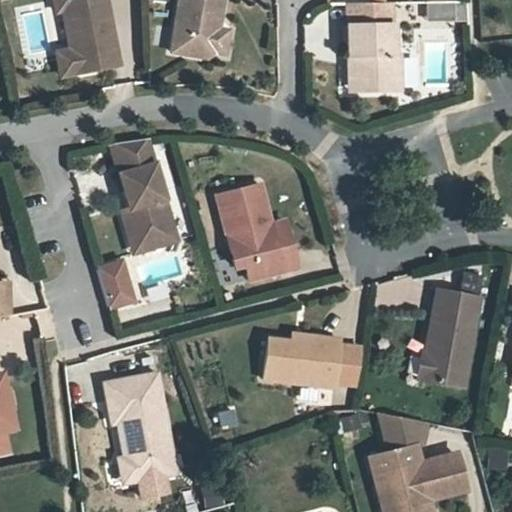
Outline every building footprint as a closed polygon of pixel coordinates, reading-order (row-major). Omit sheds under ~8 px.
[(105,60),(92,0),(57,0),(58,4),(64,2),(72,41),(76,65),(105,60)] [(92,0),(105,60),(121,57),(109,0),(92,0)] [(181,0),(173,48),(212,55),(217,52),(221,28),(226,0),(181,0)] [(348,25),(349,56),(357,56),(357,77),(364,77),(365,91),(401,90),(400,54),(395,54),(394,24),(348,25)] [(221,28),(217,52),(227,53),(231,30),(221,28)] [(76,65),(72,41),(57,44),(62,67),(76,65)] [(350,91),(365,91),(364,77),(357,77),(357,56),(349,56),(350,91)] [(148,138),(122,143),(116,143),(124,170),(122,171),(131,205),(144,248),(179,238),(157,161),(155,162),(148,138)] [(279,252),(272,222),(261,181),(218,192),(236,265),(246,263),(250,278),(298,265),(294,248),(279,252)] [(144,248),(131,205),(123,208),(136,251),(144,248)] [(279,252),(294,248),(286,218),(272,222),(279,252)] [(98,267),(110,309),(136,302),(124,260),(98,267)] [(465,273),(462,292),(477,295),(481,276),(465,273)] [(0,282),(0,315),(13,314),(12,282),(0,282)] [(430,352),(426,377),(461,384),(477,295),(462,292),(435,287),(424,351),(430,352)] [(292,330),(291,338),(301,339),(302,332),(292,330)] [(339,336),(302,332),(301,339),(291,338),(268,335),(263,376),(334,384),(334,379),(338,342),(339,336)] [(361,345),(338,342),(334,379),(357,381),(361,345)] [(430,352),(424,351),(420,350),(415,375),(426,377),(430,352)] [(165,449),(173,448),(157,373),(105,384),(112,418),(119,423),(126,455),(130,474),(137,478),(170,472),(165,449)] [(0,452),(11,450),(5,430),(15,427),(1,374),(0,374),(0,452)] [(428,491),(430,501),(470,490),(459,452),(418,464),(414,448),(419,446),(422,424),(375,417),(387,454),(367,460),(381,511),(409,511),(408,507),(405,497),(428,491)] [(177,470),(173,448),(165,449),(170,472),(177,470)] [(126,455),(120,457),(125,481),(137,478),(130,474),(126,455)] [(422,511),(433,509),(430,501),(428,491),(405,497),(408,507),(409,511),(422,511)]
